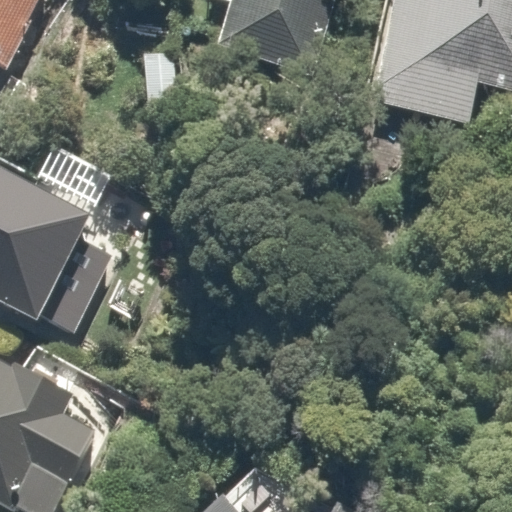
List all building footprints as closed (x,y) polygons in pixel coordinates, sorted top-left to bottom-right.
[(0,0),(0,81),(19,87),(41,0),(0,0)] [(230,0),(224,33),(315,52),(325,0),(230,0)] [(469,82),(511,90),(511,0),(396,0),(377,102),(462,118),(469,82)] [(0,297),(75,333),(134,212),(0,147),(0,297)] [(56,511),(111,399),(0,344),(0,493),(37,511),(56,511)] [(386,511),(344,486),(327,511),(386,511)] [(240,511),(228,494),(202,511),(240,511)]
